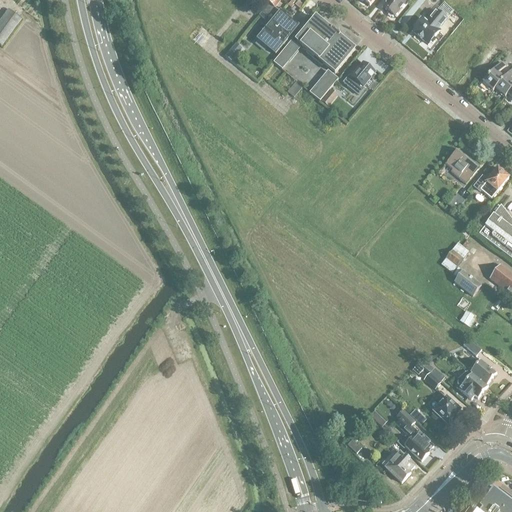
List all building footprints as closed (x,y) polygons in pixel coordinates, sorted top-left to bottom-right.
[(217,0),(213,6),(224,15),(230,7),(235,11),(244,0),(217,0)] [(263,0),(269,5),(259,17),(264,21),(267,17),(273,22),(280,13),(274,8),(280,0),(263,0)] [(394,17),(406,3),(401,0),(390,0),(384,8),(394,17)] [(511,1),(510,0),(508,0),(502,7),(511,16),(511,1)] [(502,8),(494,16),(510,31),(511,29),(511,16),(502,7),(501,8),(502,8)] [(0,46),(1,47),(20,21),(6,11),(0,19),(0,46)] [(446,19),(437,12),(436,11),(427,22),(424,20),(423,21),(420,19),(417,23),(419,25),(413,33),(428,45),(439,31),(438,30),(446,19)] [(299,28),(280,13),(273,22),(256,42),(275,57),(299,28)] [(335,74),(354,51),(344,43),(340,39),(341,39),(330,30),(330,31),(326,27),(326,28),(315,19),(308,29),(308,28),(304,33),(296,42),(335,74)] [(167,20),(156,24),(158,30),(163,29),(166,40),(189,32),(186,21),(169,26),(167,20)] [(202,47),(211,36),(202,28),(193,39),(202,47)] [(170,51),(166,53),(168,59),(179,55),(177,49),(193,44),(189,32),(166,40),(170,51)] [(225,54),(232,61),(244,49),(237,43),(225,54)] [(299,49),(291,43),(274,64),(282,70),(299,49)] [(180,59),(169,64),(172,70),(176,68),(181,78),(203,68),(198,57),(182,64),(180,59)] [(504,80),(504,79),(498,74),(505,66),(501,62),(483,82),(493,92),(496,89),(504,80)] [(362,89),(374,74),(364,66),(356,75),(355,74),(350,79),(349,78),(344,84),(349,89),(354,82),(362,89)] [(203,68),(181,78),(187,89),(182,91),(185,97),(196,92),(193,86),(208,79),(203,68)] [(511,89),(511,81),(511,80),(511,78),(511,69),(504,79),(504,80),(496,89),(505,97),(508,94),(511,89)] [(339,80),(328,71),(310,93),(320,102),(339,80)] [(288,93),(294,98),(303,88),(296,83),(288,93)] [(388,87),(380,96),(385,100),(388,97),(407,112),(416,101),(397,86),(393,91),(388,87)] [(196,92),(185,97),(188,103),(192,101),(198,112),(219,101),(214,90),(199,98),(196,92)] [(329,108),(338,96),(331,90),(322,102),(329,108)] [(294,100),(281,116),(348,174),(362,157),(365,160),(372,152),(360,142),(353,150),(294,100)] [(219,101),(198,112),(203,123),(199,125),(202,131),(212,125),(210,119),(225,112),(219,101)] [(436,119),(427,129),(445,145),(442,149),(447,153),(455,144),(450,139),(454,134),(436,119)] [(414,144),(405,155),(424,170),(433,160),(436,163),(441,158),(431,150),(427,155),(414,144)] [(465,185),(467,183),(477,171),(457,153),(446,165),(453,171),(451,173),(465,185)] [(250,164),(233,173),(239,184),(256,176),(250,164)] [(390,165),(333,232),(346,244),(343,247),(355,257),(365,244),(355,236),(405,177),(390,165)] [(482,191),(487,196),(492,200),(509,179),(498,170),(488,182),(482,177),(473,187),(480,193),(482,191)] [(256,176),(239,184),(244,195),(261,187),(256,176)] [(261,187),(244,195),(250,206),(267,197),(261,187)] [(457,211),(466,200),(457,193),(449,204),(457,211)] [(267,197),(250,206),(255,217),(272,208),(267,197)] [(511,218),(502,205),(492,218),(479,233),(511,259),(511,218)] [(272,208),(255,217),(260,227),(277,219),(272,208)] [(277,219),(260,227),(266,238),(283,230),(277,219)] [(478,233),(483,226),(477,221),(472,228),(478,233)] [(283,230),(266,238),(271,250),(288,241),(283,230)] [(463,259),(468,253),(458,244),(441,265),(452,274),(464,260),(463,259)] [(511,297),(511,274),(500,265),(489,279),(511,297)] [(454,276),(458,279),(454,284),(472,298),(481,287),(462,273),(463,272),(459,269),(454,276)] [(304,274),(283,284),(288,296),(284,298),(287,304),(298,299),(295,293),(310,286),(304,274)] [(349,291),(341,297),(349,307),(351,305),(366,293),(355,278),(346,286),(349,291)] [(366,293),(351,305),(358,315),(370,306),(374,311),(384,304),(380,299),(376,302),(369,292),(366,293)] [(298,299),(287,304),(290,310),(294,308),(300,319),(321,308),(316,297),(301,305),(298,299)] [(380,317),(372,323),(379,332),(382,331),(397,319),(386,304),(377,312),(380,317)] [(321,308),(300,319),(305,330),(300,332),(303,338),(314,332),(311,326),(327,319),(321,308)] [(475,320),(473,319),(475,317),(467,312),(461,323),(470,328),(475,320)] [(397,319),(382,331),(389,341),(403,331),(406,336),(416,329),(412,323),(407,327),(400,318),(397,319)] [(421,327),(399,343),(408,355),(416,349),(420,354),(433,344),(428,337),(421,327)] [(314,332),(303,338),(306,343),(311,341),(316,352),(338,341),(332,331),(317,338),(314,332)] [(338,341),(316,352),(321,363),(317,365),(320,371),(325,368),(331,366),(328,360),(343,352),(338,341)] [(472,342),(471,343),(463,347),(476,358),(482,350),(472,342)] [(470,372),(487,387),(497,376),(480,361),(470,372)] [(325,368),(320,371),(323,377),(327,375),(332,385),(354,375),(349,364),(333,371),(331,366),(325,368)] [(435,369),(433,371),(430,375),(441,384),(445,380),(444,380),(446,378),(435,369)] [(487,387),(470,372),(467,376),(465,374),(457,380),(456,389),(470,402),(474,398),(477,401),(488,388),(487,387)] [(354,375),(332,385),(338,396),(333,398),(336,404),(338,403),(347,399),(344,393),(359,386),(354,375)] [(430,375),(424,382),(435,391),(441,384),(430,375)] [(347,399),(338,403),(347,422),(362,414),(359,408),(368,404),(362,391),(347,399)] [(431,406),(432,409),(436,413),(433,416),(439,421),(440,420),(449,428),(456,420),(455,418),(461,411),(453,404),(454,403),(449,398),(447,401),(442,397),(437,403),(434,403),(431,406)] [(421,425),(427,420),(416,409),(410,414),(421,425)] [(382,427),(386,423),(375,412),(371,416),(382,427)] [(396,428),(412,442),(406,449),(422,463),(429,454),(428,453),(433,448),(418,435),(411,429),(415,425),(402,413),(396,420),(399,423),(396,428)] [(397,443),(404,450),(407,446),(401,440),(397,443)] [(353,441),(348,446),(357,455),(362,449),(353,441)] [(410,473),(415,467),(400,454),(386,469),(402,484),(411,474),(410,473)] [(511,511),(511,500),(498,490),(496,493),(494,491),(480,509),(483,511),(482,511),(511,511)]
